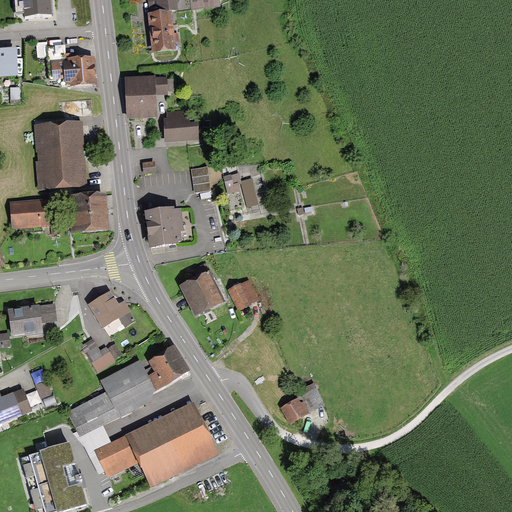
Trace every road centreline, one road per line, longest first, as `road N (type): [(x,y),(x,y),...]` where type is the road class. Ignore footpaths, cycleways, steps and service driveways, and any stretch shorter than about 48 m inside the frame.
road 1 (track): [(213,385),(237,380),(268,422),(294,439),(369,446),(403,431),(468,373),(511,349)]
road 2 (secondary): [(105,28),(139,262)]
road 3 (secondary): [(139,262),(252,444)]
road 4 (residential): [(111,511),(252,444)]
road 5 (tertiary): [(0,280),(139,262)]
